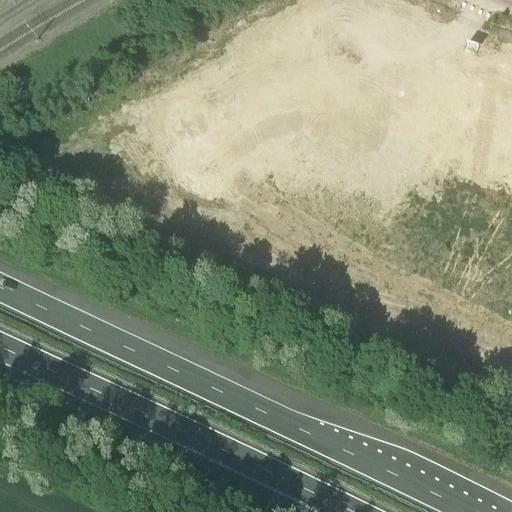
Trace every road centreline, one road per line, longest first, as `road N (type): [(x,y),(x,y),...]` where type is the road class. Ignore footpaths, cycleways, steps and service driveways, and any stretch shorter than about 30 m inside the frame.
road 1 (trunk): [(470,511),(0,288)]
road 2 (trunk): [(0,346),(350,511)]
